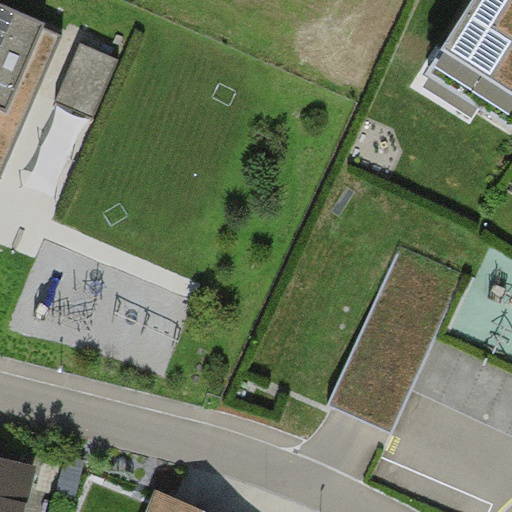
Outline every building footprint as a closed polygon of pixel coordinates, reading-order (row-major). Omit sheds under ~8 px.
[(511,0),(476,0),(427,77),(511,130),(511,0)] [(0,16),(0,175),(57,41),(0,16)] [(117,63),(82,49),(59,104),(95,118),(117,63)] [(461,278),(399,251),(331,406),(392,433),(461,278)] [(28,511),(40,466),(0,456),(0,511),(28,511)] [(213,511),(166,492),(157,511),(213,511)]
